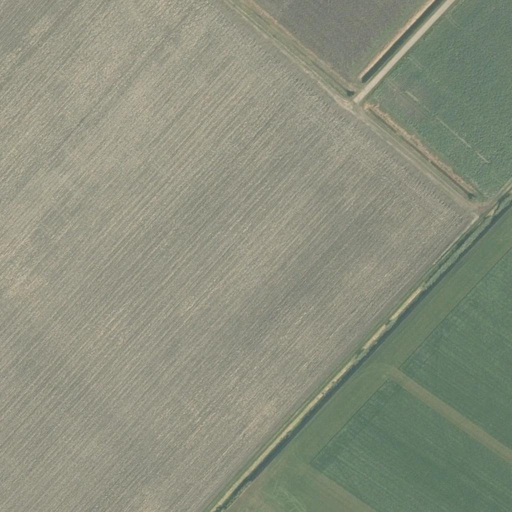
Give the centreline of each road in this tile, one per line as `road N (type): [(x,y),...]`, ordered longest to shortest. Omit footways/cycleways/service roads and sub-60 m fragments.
road 1 (track): [(221,0),(483,216),(511,187)]
road 2 (track): [(350,109),(452,0)]
